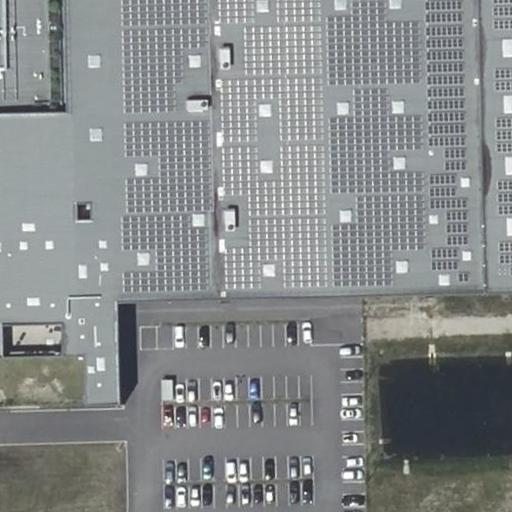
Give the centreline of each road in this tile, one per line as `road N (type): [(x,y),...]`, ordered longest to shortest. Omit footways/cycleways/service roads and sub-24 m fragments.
road 1 (unknown): [(323,442),(308,366),(275,346),(251,345),(160,357),(140,444)]
road 2 (unknown): [(511,343),(390,511)]
road 3 (unknown): [(140,444),(323,442)]
